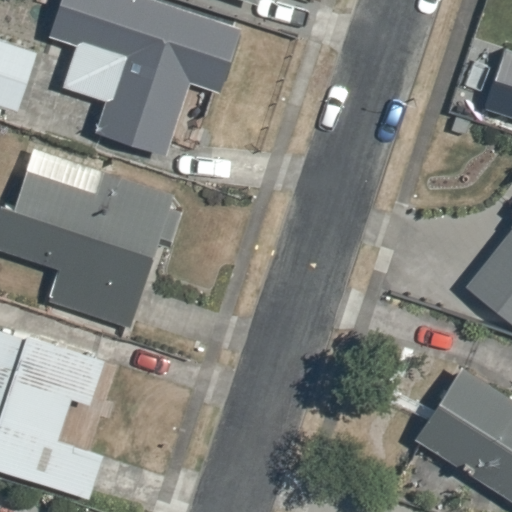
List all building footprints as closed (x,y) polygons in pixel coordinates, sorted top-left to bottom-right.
[(234,21),(172,0),(51,0),(43,25),(71,34),(55,82),(103,98),(93,127),(159,150),(184,75),(213,85),(234,21)] [(31,45),(0,34),(0,108),(9,112),(31,45)] [(46,297),(127,322),(155,232),(165,236),(179,190),(24,143),(6,204),(0,202),(0,246),(56,264),(46,297)] [(511,205),(504,216),(459,273),(511,317),(511,205)] [(96,355),(0,325),(0,466),(82,492),(96,449),(48,434),(61,395),(81,401),(96,355)] [(511,399),(444,357),(398,428),(511,500),(511,399)]
